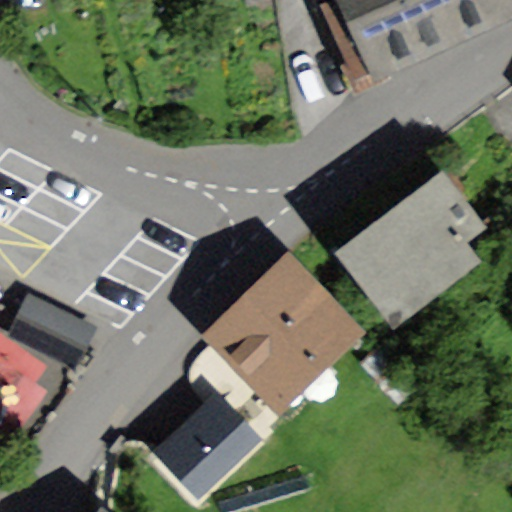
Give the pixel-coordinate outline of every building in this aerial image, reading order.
[(339,0),(375,80),(400,69),(433,56),(510,19),(501,0),(339,0)] [(445,180),(346,254),(397,322),(479,261),(461,238),(479,225),(472,216),(445,180)] [(289,261),(213,333),(270,394),(282,407),(359,335),(289,261)] [(92,325),(27,294),(8,334),(73,365),(92,325)] [(260,438),(215,391),(153,450),(198,497),(260,438)]
